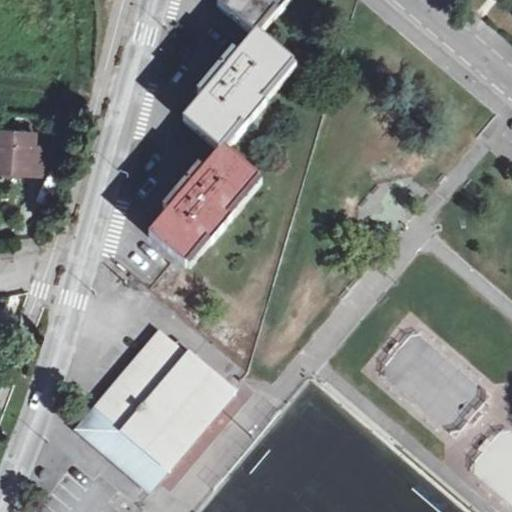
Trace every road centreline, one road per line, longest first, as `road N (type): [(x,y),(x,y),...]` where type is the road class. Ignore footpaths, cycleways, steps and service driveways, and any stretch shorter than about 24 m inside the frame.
road 1 (tertiary): [(155,0),(55,366),(0,508)]
road 2 (unclassified): [(407,0),(511,88)]
